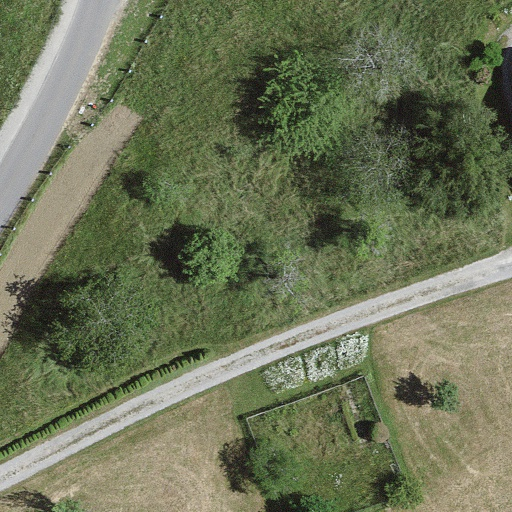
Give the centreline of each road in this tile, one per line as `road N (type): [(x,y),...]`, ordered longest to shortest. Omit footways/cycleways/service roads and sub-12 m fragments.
road 1 (residential): [(511,265),(244,359),(0,483)]
road 2 (unclassified): [(0,203),(54,105),(96,0)]
